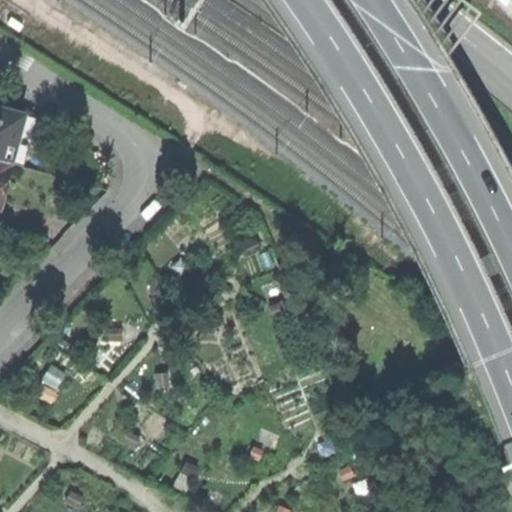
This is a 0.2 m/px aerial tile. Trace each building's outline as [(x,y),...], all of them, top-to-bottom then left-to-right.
[(0,159),(10,163),(14,164),(26,115),(0,107),(0,159)] [(0,199),(5,182),(10,163),(0,159),(0,199)] [(260,236),(245,243),(250,253),(264,247),(260,236)] [(166,275),(151,277),(153,293),(168,291),(166,275)] [(284,298),(271,303),(275,315),(289,310),(284,298)] [(217,324),(202,325),(203,338),(218,337),(217,324)] [(99,368),(110,350),(97,342),(86,360),(99,368)] [(170,369),(157,371),(159,386),(171,385),(170,369)] [(59,389),(45,382),(39,394),(54,401),(59,389)] [(339,417),(321,424),(327,437),(345,429),(339,417)] [(143,434),(129,427),(123,439),(138,446),(143,434)] [(269,446),(254,441),(250,454),(264,459),(269,446)] [(202,463),(188,457),(182,469),(196,476),(202,463)] [(358,473),(353,461),(338,467),(344,479),(358,473)] [(371,486),(365,473),(352,479),(358,492),(371,486)] [(227,492),(214,485),(206,499),(220,507),(227,492)] [(87,494),(73,487),(66,499),(81,506),(87,494)] [(291,511),(293,506),(281,501),(276,511),(291,511)]
